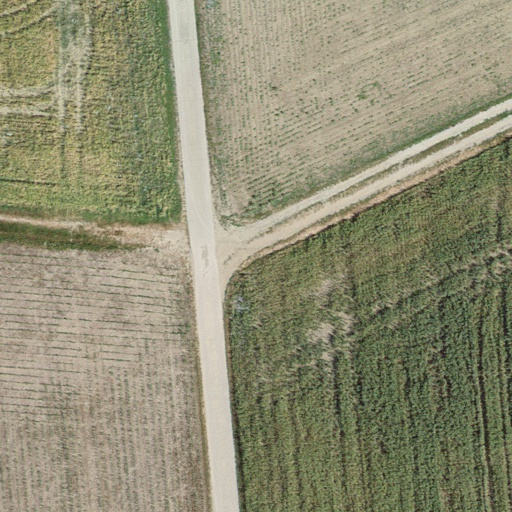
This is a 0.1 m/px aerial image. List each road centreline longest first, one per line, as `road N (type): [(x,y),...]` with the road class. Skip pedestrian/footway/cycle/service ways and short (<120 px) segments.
road 1 (track): [(0,232),(197,254),(511,113)]
road 2 (unclassified): [(221,511),(177,0)]
